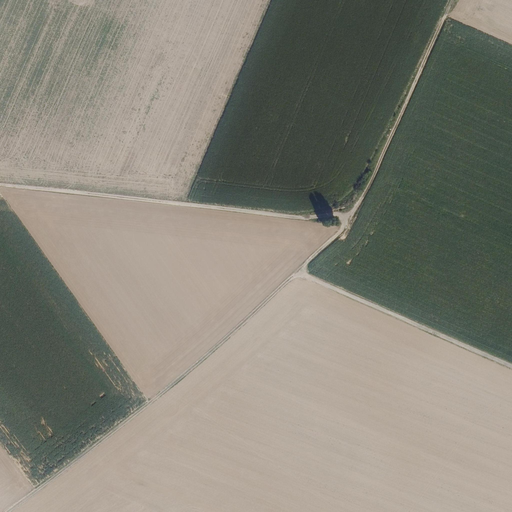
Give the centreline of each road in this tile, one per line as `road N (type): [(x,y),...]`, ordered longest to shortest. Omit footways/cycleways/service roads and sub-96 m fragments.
road 1 (track): [(0,184),(291,217),(344,212),(368,184),(452,0)]
road 2 (track): [(344,212),(337,232),(192,367),(7,511)]
road 3 (track): [(299,270),(511,366)]
